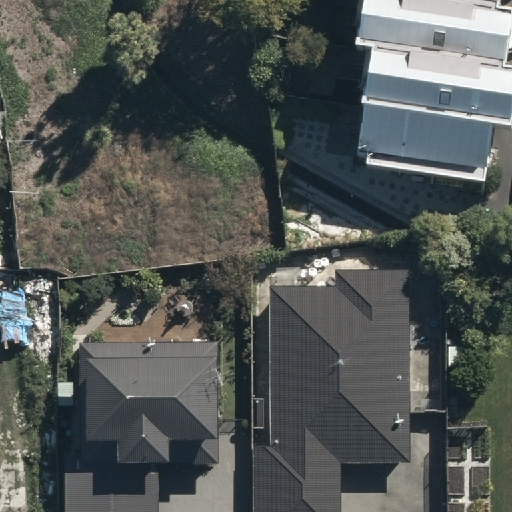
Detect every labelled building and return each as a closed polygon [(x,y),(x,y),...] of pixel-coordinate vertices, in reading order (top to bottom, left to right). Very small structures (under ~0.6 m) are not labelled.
[(485,0),(346,0),(357,89),(498,125),(485,0)] [(397,462),(395,275),(250,277),(252,511),(335,511),(335,462),(397,462)] [(205,344),(80,344),(80,448),(116,448),(116,468),(167,468),(167,446),(206,446),(205,344)] [(0,394),(0,504),(33,505),(34,395),(0,394)] [(158,511),(158,475),(110,475),(109,454),(78,454),(78,442),(66,443),(66,511),(158,511)]
